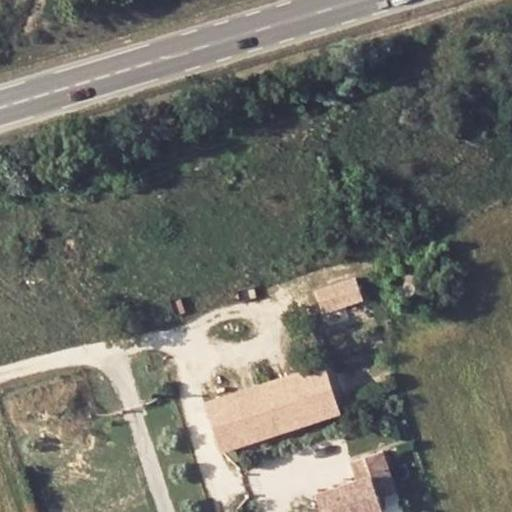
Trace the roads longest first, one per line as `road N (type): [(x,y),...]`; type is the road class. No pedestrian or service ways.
road 1 (primary): [(315,15),(0,108)]
road 2 (primary): [(0,64),(315,15)]
